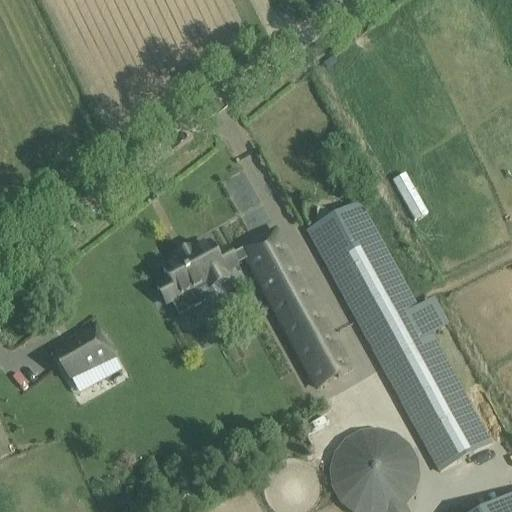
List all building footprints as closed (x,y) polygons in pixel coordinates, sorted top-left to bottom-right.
[(359,204),(308,233),(440,474),(491,446),(359,204)] [(274,234),(242,251),(243,252),(248,261),(255,275),(266,270),(279,293),(290,314),(312,302),(300,281),(274,234)] [(169,283),(157,290),(166,306),(171,302),(179,316),(201,305),(200,303),(198,305),(191,292),(207,283),(210,290),(226,281),(222,275),(236,267),(248,261),(243,252),(231,258),(227,251),(215,258),(208,246),(198,252),(193,254),(191,251),(176,259),(177,263),(163,271),(169,283)] [(290,314),(279,320),(317,390),(350,372),(312,302),(290,314)] [(95,327),(56,356),(70,381),(114,359),(95,327)] [(341,402),(303,428),(311,441),(350,414),(341,402)] [(511,511),(511,501),(492,511),(511,511)]
